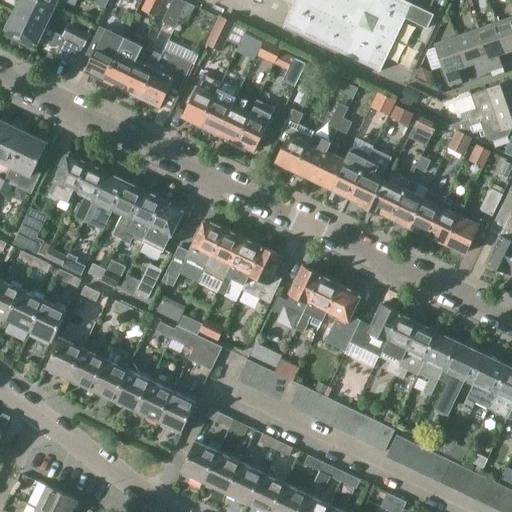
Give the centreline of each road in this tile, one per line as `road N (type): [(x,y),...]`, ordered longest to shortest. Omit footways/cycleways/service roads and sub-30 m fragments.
road 1 (residential): [(0,70),(511,318)]
road 2 (residential): [(171,511),(0,390)]
